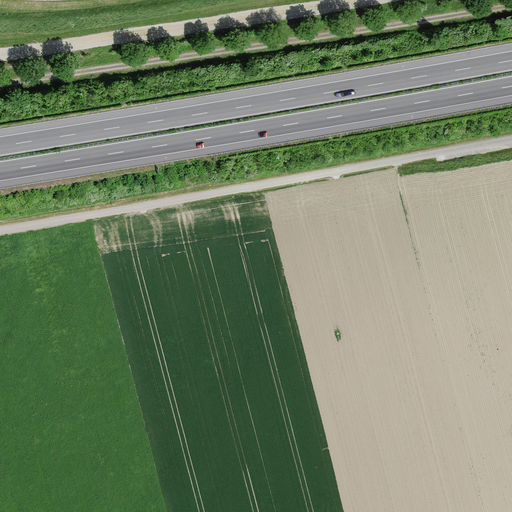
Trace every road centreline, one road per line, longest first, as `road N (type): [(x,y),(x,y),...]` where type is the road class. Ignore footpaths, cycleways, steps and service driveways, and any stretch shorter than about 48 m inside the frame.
road 1 (track): [(511,138),(0,229)]
road 2 (motorway): [(0,171),(511,85)]
road 3 (motorway): [(511,60),(0,146)]
road 4 (track): [(511,6),(0,84)]
road 5 (track): [(0,53),(360,0)]
